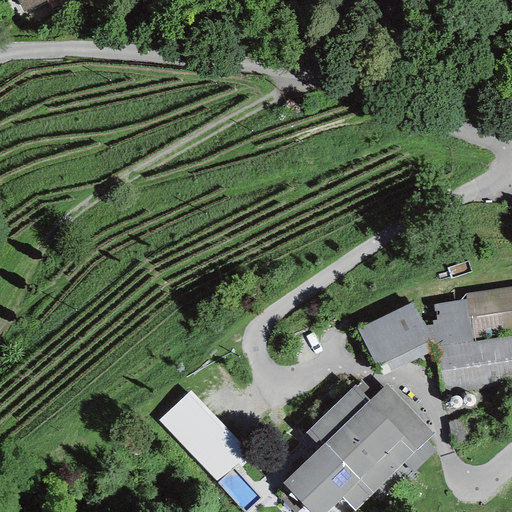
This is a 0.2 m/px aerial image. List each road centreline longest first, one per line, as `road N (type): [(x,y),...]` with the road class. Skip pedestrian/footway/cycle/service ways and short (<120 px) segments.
road 1 (residential): [(511,165),(500,184),(403,223),(277,309),(254,342),(255,362),(281,380),(355,367),(416,392),(434,414),(459,477),(488,476),(511,459)]
road 2 (residential): [(0,56),(65,51),(316,81),(376,93),(495,139),(511,157)]
road 3 (track): [(283,76),(85,185),(39,231)]
